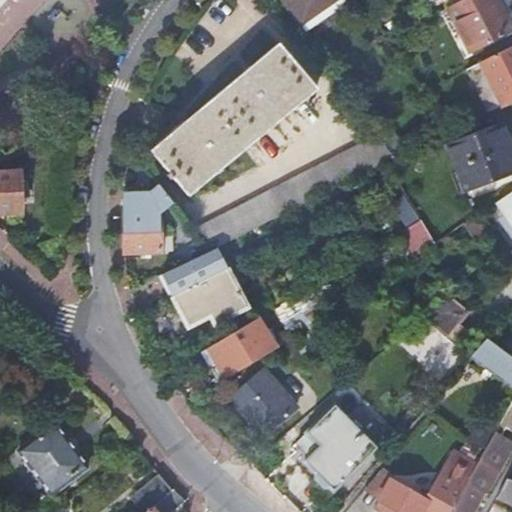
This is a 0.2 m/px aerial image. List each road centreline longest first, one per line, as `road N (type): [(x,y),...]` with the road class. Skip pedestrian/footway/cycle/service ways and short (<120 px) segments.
road 1 (tertiary): [(100,331),(99,168),(162,0)]
road 2 (tertiary): [(234,504),(100,331)]
road 3 (tertiary): [(0,269),(62,323),(100,331)]
